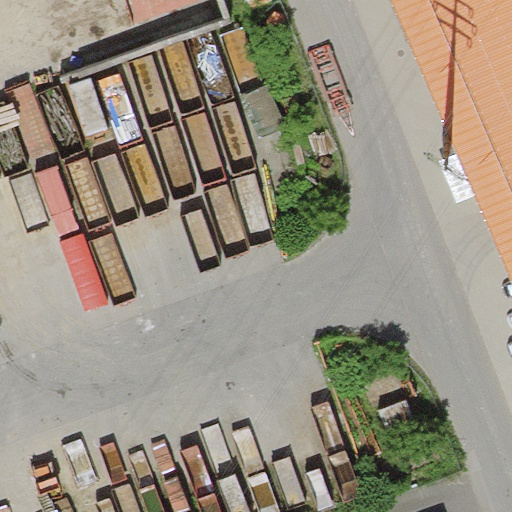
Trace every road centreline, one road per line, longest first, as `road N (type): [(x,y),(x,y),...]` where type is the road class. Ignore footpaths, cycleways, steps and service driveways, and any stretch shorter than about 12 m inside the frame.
road 1 (residential): [(337,0),(511,483)]
road 2 (unknown): [(423,237),(0,394)]
